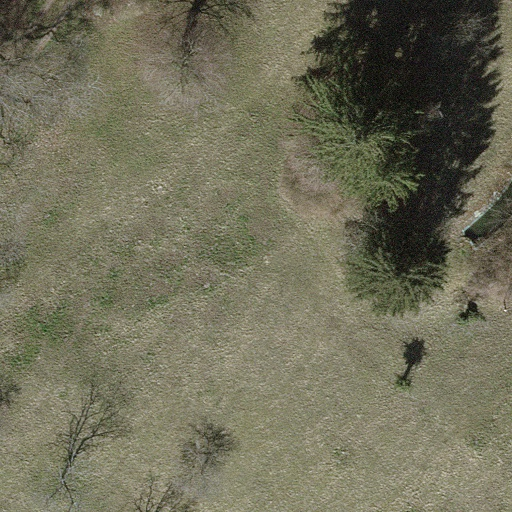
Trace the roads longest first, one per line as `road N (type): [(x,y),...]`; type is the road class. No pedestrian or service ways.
road 1 (motorway): [(368,0),(54,511)]
road 2 (motorway): [(348,511),(511,244)]
road 3 (track): [(0,102),(65,0)]
